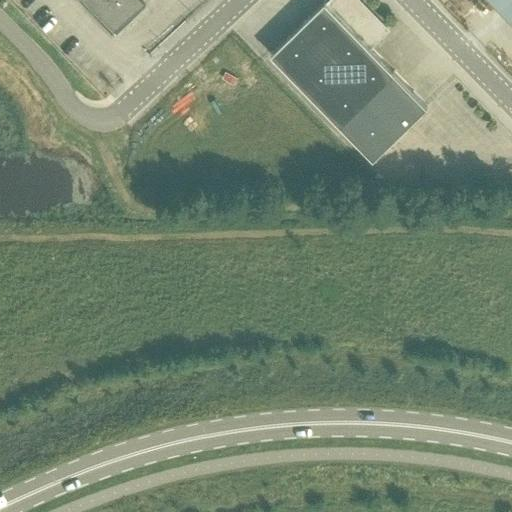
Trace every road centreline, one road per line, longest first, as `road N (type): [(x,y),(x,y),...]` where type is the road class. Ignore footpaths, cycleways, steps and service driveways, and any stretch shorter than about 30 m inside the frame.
road 1 (secondary): [(0,509),(140,453),(246,430),(376,424),(511,443)]
road 2 (residential): [(91,121),(118,118),(247,0)]
road 3 (residential): [(413,0),(511,100)]
road 4 (unclassified): [(0,23),(91,121)]
